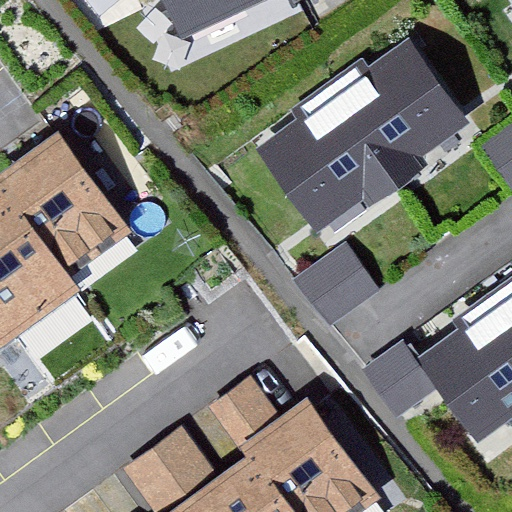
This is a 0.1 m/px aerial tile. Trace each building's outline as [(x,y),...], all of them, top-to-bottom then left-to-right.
[(161,0),(178,40),(272,0),(161,0)] [(411,41),(257,151),(316,232),(363,198),(371,208),(425,169),(419,160),(470,124),(411,41)] [(511,118),(483,141),(511,177),(511,118)] [(58,130),(0,169),(0,183),(69,273),(134,229),(58,130)] [(0,188),(0,318),(16,338),(81,287),(69,273),(0,188)] [(333,318),(380,280),(344,236),(297,274),(333,318)] [(511,289),(415,359),(473,441),(511,412),(511,289)] [(0,319),(0,345),(13,335),(0,319)] [(310,393),(248,439),(302,511),(351,511),(381,496),(310,393)] [(186,419),(127,459),(158,505),(217,465),(186,419)] [(301,511),(251,451),(177,503),(184,511),(301,511)]
